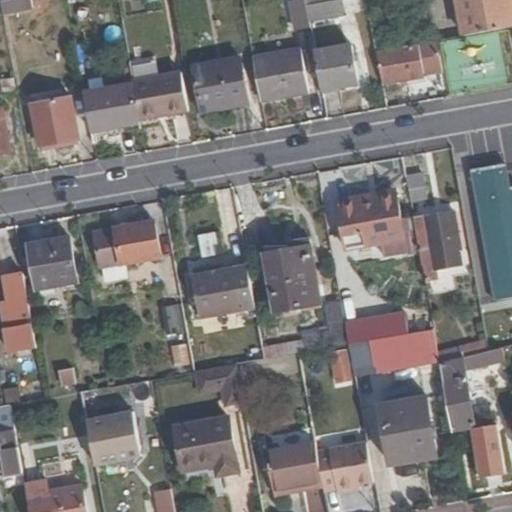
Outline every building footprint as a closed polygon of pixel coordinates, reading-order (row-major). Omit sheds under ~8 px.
[(1,0),(5,14),(34,9),(32,0),(1,0)] [(308,0),(309,4),(310,10),(333,6),(331,0),(308,0)] [(511,32),(511,10),(510,0),(456,0),(463,41),(511,32)] [(310,10),(309,4),(294,6),(299,37),(314,34),(313,26),(310,10)] [(349,20),(345,4),(333,6),(310,10),(313,26),(349,20)] [(302,42),(254,51),(264,106),(312,97),(302,42)] [(442,59),(439,45),(377,56),(383,91),(427,83),(423,64),(442,60),(442,59)] [(353,50),(318,57),(325,95),(344,91),(360,88),(353,50)] [(192,118),(185,77),(161,82),(158,62),(132,67),(135,87),(136,89),(142,126),(143,128),(192,118)] [(245,62),(196,71),(204,116),(253,107),(245,62)] [(142,126),(136,89),(87,97),(94,134),(142,126)] [(345,98),(344,91),(325,95),(326,102),(345,98)] [(79,99),(40,105),(48,149),(48,151),(87,143),(79,99)] [(35,106),(24,107),(29,145),(40,144),(35,106)] [(9,111),(0,112),(0,157),(16,155),(9,111)] [(143,128),(142,126),(94,134),(95,143),(144,135),(143,128)] [(474,180),(497,312),(511,309),(511,194),(508,174),(474,180)] [(426,176),(408,179),(413,206),(431,203),(426,176)] [(399,198),(340,209),(348,253),(407,243),(399,198)] [(427,216),(415,220),(423,268),(427,288),(440,285),(437,272),(465,268),(462,252),(464,252),(458,214),(427,220),(427,216)] [(163,257),(155,222),(94,233),(100,268),(163,257)] [(220,231),(203,233),(206,256),(223,254),(220,231)] [(269,257),(297,252),(295,242),(297,242),(296,238),(266,243),(269,257)] [(73,240),(31,247),(39,294),(81,287),(73,240)] [(322,307),(310,240),(297,242),(295,242),(297,252),(269,257),(279,315),(322,307)] [(194,271),(242,261),(241,253),(193,263),(194,271)] [(258,312),(250,268),(195,277),(203,320),(258,312)] [(26,276),(0,280),(0,286),(4,312),(5,316),(32,312),(26,276)] [(169,333),(188,330),(184,303),(165,306),(169,333)] [(4,312),(0,312),(0,334),(4,359),(41,353),(34,311),(32,312),(5,316),(4,312)] [(406,316),(347,327),(351,347),(409,337),(406,316)] [(347,327),(347,326),(328,328),(329,332),(319,334),(322,352),(351,347),(347,327)] [(428,369),(421,334),(410,336),(409,337),(351,347),(357,382),(428,369)] [(269,355),(302,353),(302,341),(268,343),(269,355)] [(177,365),(193,362),(189,342),(173,345),(177,365)] [(511,361),(511,355),(510,349),(478,357),(481,369),(511,361)] [(349,352),(333,356),(339,386),(355,383),(349,352)] [(464,360),(440,367),(453,432),(478,427),(464,360)] [(242,382),(239,367),(220,370),(224,384),(242,382)] [(75,369),(61,372),(63,387),(78,385),(75,369)] [(224,384),(220,370),(197,374),(200,389),(224,384)] [(157,419),(151,388),(134,391),(137,407),(142,407),(145,421),(157,419)] [(429,397),(381,406),(392,468),(440,459),(429,397)] [(104,413),(89,416),(91,432),(107,429),(104,413)] [(241,474),(231,419),(179,428),(184,455),(187,472),(217,467),(219,478),(241,474)] [(107,429),(91,432),(95,453),(105,451),(108,472),(147,465),(141,434),(123,437),(121,426),(107,429)] [(316,427),(266,437),(278,497),(294,494),(293,488),(304,486),(305,492),(326,488),(327,492),(340,489),(341,495),(357,492),(356,487),(376,483),(369,443),(321,452),(316,427)] [(0,478),(27,475),(19,429),(0,432),(0,478)] [(498,446),(477,450),(482,482),(503,478),(498,446)] [(187,472),(184,455),(177,455),(180,474),(187,472)] [(48,474),(27,478),(33,511),(90,511),(85,481),(51,487),(48,474)] [(162,511),(178,511),(174,490),(159,492),(162,511)]
